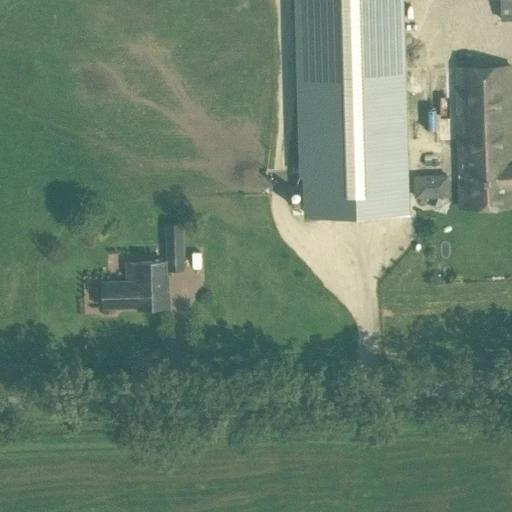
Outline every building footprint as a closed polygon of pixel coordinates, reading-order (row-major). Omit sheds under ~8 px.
[(406,211),(400,0),(300,0),(306,213),(406,211)] [(511,0),(499,0),(499,18),(511,18),(511,0)] [(511,114),(511,63),(455,65),(458,206),(511,204),(511,114)] [(448,175),(416,176),(416,196),(448,195),(448,175)] [(182,223),(166,223),(166,250),(182,249),(182,223)] [(108,307),(138,306),(138,308),(169,307),(168,280),(166,280),(165,261),(136,262),(126,263),(127,281),(107,282),(108,307)]
